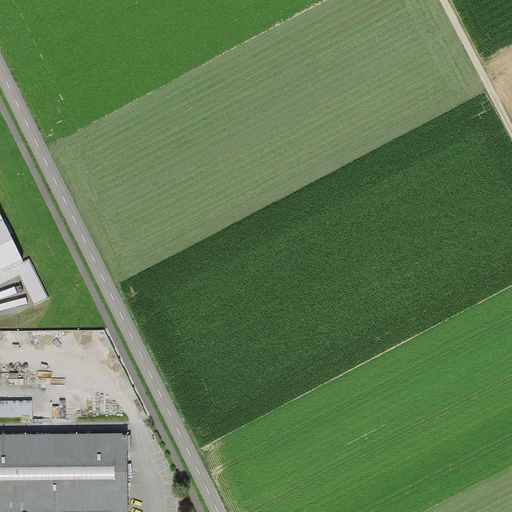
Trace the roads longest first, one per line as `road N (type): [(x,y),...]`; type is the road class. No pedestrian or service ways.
road 1 (tertiary): [(218,511),(0,71)]
road 2 (track): [(0,101),(203,511)]
road 3 (track): [(441,0),(511,136)]
